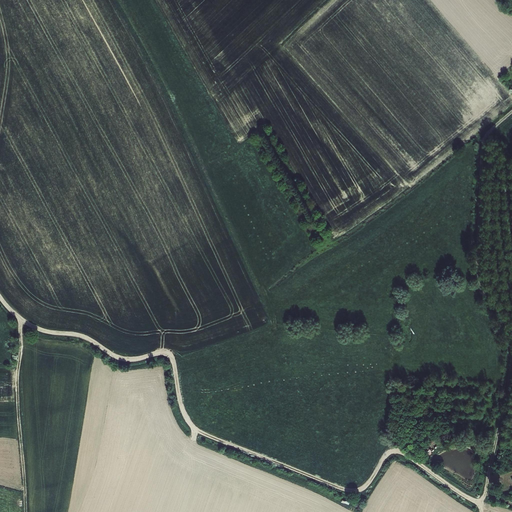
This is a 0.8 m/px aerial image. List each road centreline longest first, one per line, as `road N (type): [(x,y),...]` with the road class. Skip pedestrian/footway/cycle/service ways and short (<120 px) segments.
road 1 (track): [(511,112),(481,145),(479,264),(510,366)]
road 2 (track): [(18,315),(26,511)]
